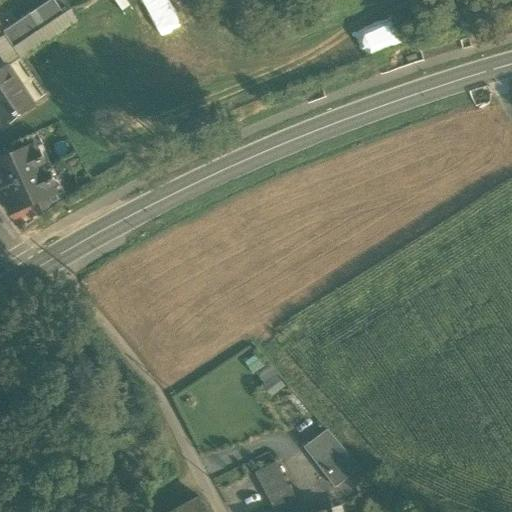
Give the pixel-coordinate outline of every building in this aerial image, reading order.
[(51,0),(28,16),(38,31),(50,23),(62,14),(52,0),(51,0)] [(62,14),(50,23),(38,31),(14,47),(1,56),(8,67),(8,68),(22,59),(77,22),(68,10),(62,14)] [(7,37),(14,47),(38,31),(28,16),(5,31),(4,32),(7,37)] [(0,42),(0,54),(1,56),(14,47),(7,37),(0,42)] [(59,57),(47,39),(0,70),(0,130),(8,125),(6,121),(17,113),(20,117),(47,99),(31,76),(59,57)] [(11,143),(16,154),(36,145),(37,147),(42,144),(37,132),(11,143)] [(46,168),(52,166),(42,144),(37,147),(46,168)] [(0,161),(0,188),(46,168),(37,147),(36,145),(16,154),(0,161)] [(52,166),(46,168),(56,190),(62,187),(52,166)] [(56,190),(46,168),(0,188),(0,191),(9,212),(37,200),(57,191),(56,190)] [(37,200),(43,214),(67,198),(62,187),(56,190),(57,191),(37,200)] [(271,392),(284,385),(273,365),(260,372),(271,392)] [(344,468),(349,474),(359,466),(327,428),(318,435),(328,447),(344,468)] [(304,446),(313,458),(328,447),(318,435),(304,446)] [(344,468),(328,447),(313,458),(330,479),(344,468)] [(256,473),(268,493),(288,485),(276,462),(256,473)] [(349,474),(344,468),(330,479),(335,486),(336,486),(350,475),(349,474)] [(290,485),(288,485),(268,493),(275,505),(295,499),(290,485)] [(176,511),(209,511),(202,498),(176,511)]
